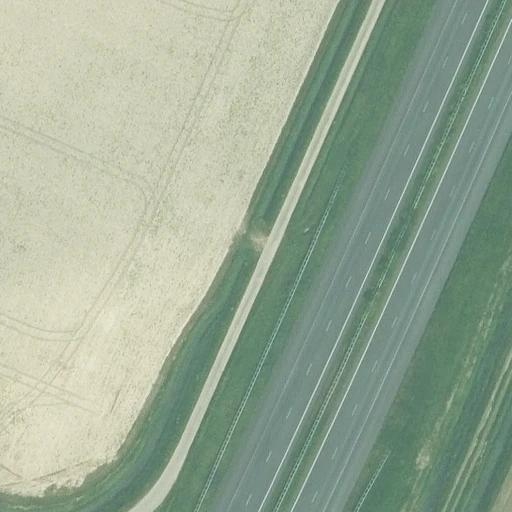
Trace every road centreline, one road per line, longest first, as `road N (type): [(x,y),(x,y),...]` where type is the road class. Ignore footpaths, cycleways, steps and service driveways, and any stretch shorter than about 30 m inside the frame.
road 1 (unclassified): [(140,511),(166,486),(193,431),(380,0)]
road 2 (motorway): [(473,0),(241,511)]
road 3 (motorway): [(308,511),(511,56)]
